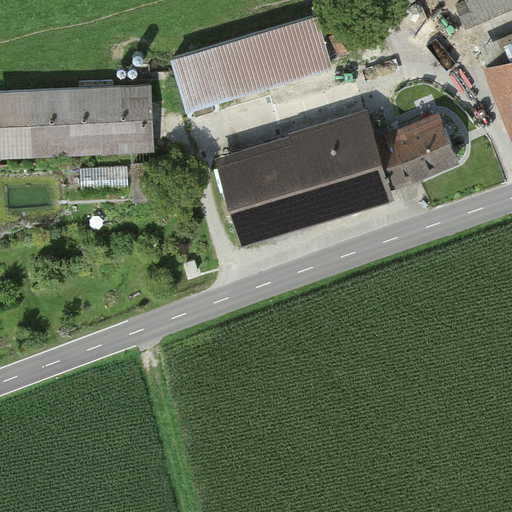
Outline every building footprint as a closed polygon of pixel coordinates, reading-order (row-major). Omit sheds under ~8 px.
[(511,0),(467,0),(459,4),(466,22),(511,2),(511,0)] [(175,57),(189,105),(333,63),(319,15),(175,57)] [(511,57),(498,64),(511,98),(511,57)] [(0,90),(0,111),(2,154),(154,147),(151,85),(0,90)] [(224,167),(241,225),(390,182),(377,138),(370,112),(289,135),(293,148),(224,167)] [(377,138),(390,182),(457,156),(453,142),(464,136),(455,113),(442,118),(439,113),(377,138)]
